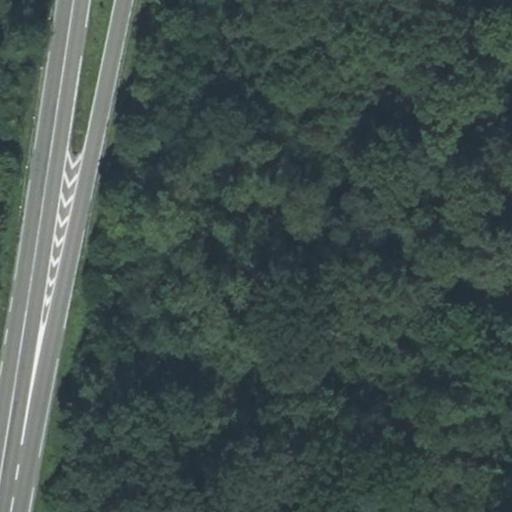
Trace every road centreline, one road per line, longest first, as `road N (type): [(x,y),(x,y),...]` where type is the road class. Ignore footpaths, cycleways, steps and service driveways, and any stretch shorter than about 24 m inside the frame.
road 1 (primary): [(0,487),(31,445),(128,0)]
road 2 (primary): [(74,0),(0,481)]
